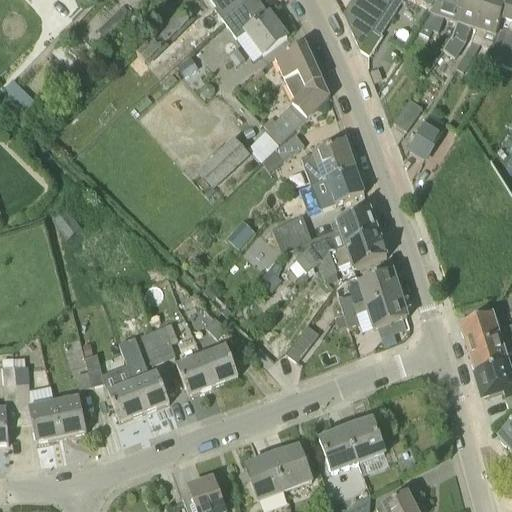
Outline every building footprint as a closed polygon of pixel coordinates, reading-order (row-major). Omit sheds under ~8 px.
[(222,23),(223,23),(253,1),(253,0),(208,0),(216,11),(215,12),(222,23)] [(373,33),(394,0),(354,0),(343,17),(360,53),(373,33)] [(406,0),(431,16),(441,0),(394,0),(373,33),(360,53),(369,59),(383,40),(381,38),(406,0)] [(495,47),(509,1),(506,0),(441,0),(431,16),(404,61),(418,70),(427,53),(424,50),(434,35),(438,37),(444,23),(457,27),(453,40),(445,55),(443,55),(424,82),(437,91),(446,77),(440,73),(445,65),(450,68),(455,62),(456,62),(464,48),(470,31),(477,33),(471,50),(457,71),(463,75),(481,49),(491,52),(491,53),(495,47)] [(253,1),(223,23),(237,42),(247,36),(264,58),(287,40),(270,17),(266,19),(253,1)] [(502,68),(495,79),(496,80),(495,80),(508,86),(511,76),(511,1),(509,1),(495,47),(491,53),(491,52),(486,61),(491,63),(502,68)] [(120,9),(111,18),(121,28),(130,19),(120,9)] [(163,20),(169,26),(179,16),(174,10),(163,20)] [(189,24),(180,15),(137,57),(145,66),(189,24)] [(281,148),(302,129),(330,101),(305,48),(275,61),(285,84),(296,105),(267,133),(281,148)] [(191,61),(177,70),(184,82),(198,72),(191,61)] [(486,76),(495,79),(502,68),(491,63),(486,76)] [(8,88),(0,96),(0,98),(24,122),(34,113),(8,88)] [(407,135),(420,115),(422,112),(409,103),(394,126),(407,135)] [(430,119),(425,126),(438,134),(443,127),(430,119)] [(425,162),(438,142),(442,136),(438,134),(425,126),(409,152),(425,162)] [(243,135),(247,142),(256,137),(252,131),(243,135)] [(279,150),(264,135),(248,152),(261,167),(279,150)] [(270,176),(288,162),(305,150),(296,139),(275,154),(276,156),(262,166),(270,176)] [(213,190),(249,158),(235,143),(200,176),(213,190)] [(327,183),(355,172),(346,146),(301,162),(310,189),(312,188),(327,183)] [(327,183),(312,188),(319,208),(333,208),(333,210),(364,198),(355,172),(327,183)] [(330,256),(379,238),(370,213),(333,227),(337,237),(331,239),(312,247),(307,234),(278,245),(283,258),(299,252),(302,258),(295,263),(307,277),(321,266),(330,256)] [(68,240),(78,232),(64,215),(55,223),(68,240)] [(278,245),(307,234),(302,220),(273,231),(278,245)] [(245,224),(230,241),(241,251),(256,234),(245,224)] [(330,256),(321,266),(320,268),(325,281),(338,277),(336,271),(351,266),(354,273),(387,261),(379,238),(330,256)] [(271,295),(280,283),(269,274),(259,285),(271,295)] [(343,317),(400,298),(392,275),(359,287),(365,304),(354,308),(351,299),(339,303),(343,317)] [(400,298),(343,317),(347,330),(360,326),(358,319),(368,315),(373,333),(407,321),(400,298)] [(160,328),(156,319),(149,322),(152,330),(160,328)] [(468,353),(511,338),(511,328),(502,332),(501,329),(497,330),(493,319),(460,329),(468,353)] [(215,323),(206,332),(217,344),(226,334),(215,323)] [(298,367),(319,339),(307,329),(286,358),(298,367)] [(153,335),(164,365),(176,361),(171,349),(171,347),(165,331),(153,335)] [(152,370),(164,365),(153,335),(141,340),(152,370)] [(394,338),(381,342),(385,351),(397,347),(394,338)] [(475,376),(511,363),(511,338),(468,353),(475,376)] [(93,358),(90,347),(81,350),(85,361),(93,358)] [(202,361),(214,391),(239,381),(227,351),(202,361)] [(88,376),(92,392),(105,388),(97,359),(85,362),(88,376)] [(189,400),(214,391),(202,361),(178,370),(189,400)] [(511,363),(475,376),(480,392),(481,391),(484,401),(503,394),(505,398),(511,396),(511,377),(509,367),(511,365),(511,363)] [(20,430),(18,388),(17,388),(15,372),(14,372),(3,372),(5,414),(0,414),(0,449),(9,449),(8,430),(20,430)] [(79,395),(92,392),(88,376),(75,379),(79,395)] [(134,388),(145,417),(169,408),(159,379),(134,388)] [(61,442),(54,408),(30,413),(29,388),(18,388),(20,430),(32,429),(35,447),(61,442)] [(120,427),(145,417),(134,388),(109,397),(120,427)] [(54,408),(61,442),(86,437),(79,403),(54,408)] [(346,435),(357,467),(385,458),(373,424),(346,435)] [(511,427),(498,440),(511,455),(511,427)] [(331,476),(357,467),(346,435),(319,445),(331,476)] [(271,462),(282,495),(310,485),(299,452),(271,462)] [(256,505),(282,495),(271,462),(244,472),(256,505)] [(186,511),(223,511),(214,484),(189,493),(191,500),(183,503),(185,507),(186,511)] [(413,511),(407,497),(377,511),(413,511)]
